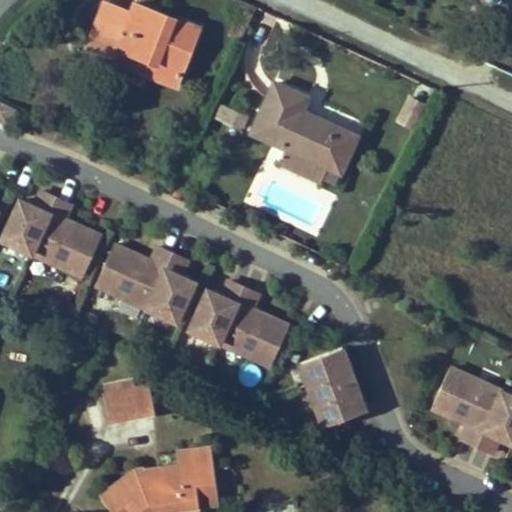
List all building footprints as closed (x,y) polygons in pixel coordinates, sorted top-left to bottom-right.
[(134,3),(130,12),(104,3),(87,47),(114,57),(117,48),(154,62),(149,76),(177,85),(198,27),(134,3)] [(229,35),(238,40),(251,11),(242,7),(229,35)] [(154,62),(117,48),(114,57),(112,62),(149,76),(154,62)] [(327,166),(340,172),(357,136),(311,115),(309,119),(300,115),(302,110),(308,97),(276,81),(252,131),(285,147),(327,166)] [(404,121),(418,128),(429,103),(416,97),(404,121)] [(17,108),(0,99),(0,120),(7,125),(17,108)] [(219,104),(212,118),(239,133),(247,120),(219,104)] [(300,115),(309,119),(311,115),(302,110),(300,115)] [(327,166),(285,147),(278,161),(320,180),(327,166)] [(0,238),(81,274),(100,234),(63,216),(69,203),(40,189),(33,203),(19,197),(0,238)] [(93,282),(173,320),(192,280),(178,273),(185,258),(155,245),(149,259),(112,242),(93,282)] [(187,326),(268,362),(286,323),(249,306),(255,292),(226,279),(219,293),(205,287),(187,326)] [(297,361),(320,423),(362,408),(339,345),(297,361)] [(458,436),(488,450),(494,435),(508,442),(511,433),(511,395),(446,365),(427,406),(465,422),(458,436)] [(105,395),(112,421),(152,412),(147,385),(105,395)] [(166,472),(143,475),(142,470),(142,469),(134,470),(102,494),(115,511),(148,511),(151,510),(163,508),(163,511),(195,511),(195,504),(215,501),(212,480),(198,481),(197,471),(210,469),(207,447),(178,451),(180,465),(165,467),(166,472)] [(212,480),(210,469),(197,471),(198,481),(212,480)]
